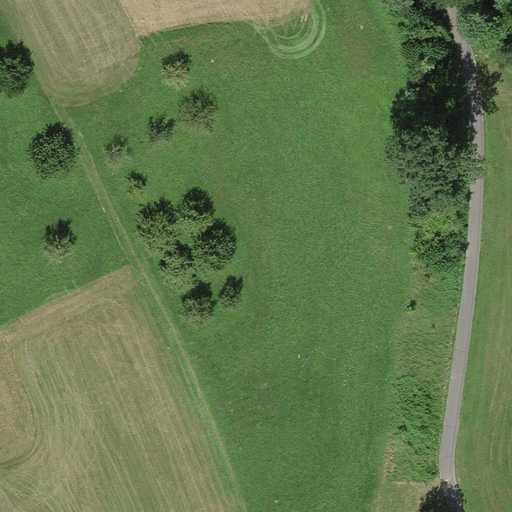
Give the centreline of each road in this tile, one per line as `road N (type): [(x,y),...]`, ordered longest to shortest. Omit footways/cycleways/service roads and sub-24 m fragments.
road 1 (track): [(238,511),(164,325),(6,0)]
road 2 (track): [(442,0),(471,80),(476,126),(477,217),(446,444),(455,511)]
